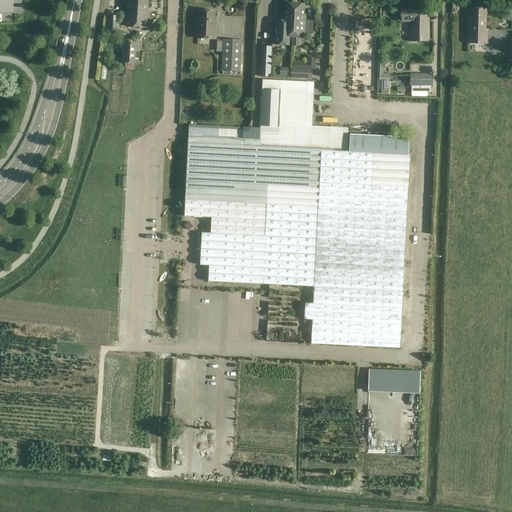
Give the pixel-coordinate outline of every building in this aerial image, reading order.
[(148,11),(148,0),(128,0),(128,2),(127,2),(125,27),(147,28),(149,11),(148,11)] [(293,38),(295,3),(286,3),(285,13),(283,13),(283,21),(276,21),(275,45),(288,46),(289,38),(292,38),(293,38)] [(304,39),(304,38),(305,15),(303,14),(304,4),(295,3),(293,38),(292,38),(292,46),(299,46),(300,38),(304,39)] [(429,42),(429,8),(414,8),(401,8),(401,22),(409,22),(409,42),(429,42)] [(487,44),(488,30),(486,30),(486,9),(470,8),(470,18),(468,18),(467,43),(487,44)] [(215,39),(216,26),(214,25),(214,11),(199,10),(199,20),(197,19),(196,39),(215,39)] [(106,32),(119,33),(119,17),(107,16),(106,32)] [(222,70),(240,71),(241,41),(223,40),(222,70)] [(126,42),(125,50),(125,67),(134,68),(135,51),(139,51),(140,43),(126,42)] [(271,46),(261,46),(260,77),(270,77),(271,46)] [(311,80),(312,70),(292,69),(291,79),(311,80)] [(411,73),(412,83),(419,82),(420,89),(432,88),(431,72),(411,73)] [(314,82),(263,80),(261,140),(188,136),(184,210),(192,211),(196,211),(211,212),(211,229),(198,229),(198,246),(198,260),(208,262),(208,280),(272,282),(313,284),(316,243),(404,248),(408,153),(347,150),(348,128),(312,126),(314,82)] [(302,285),(301,306),(302,306),(301,312),(312,312),(313,286),(302,285)]
